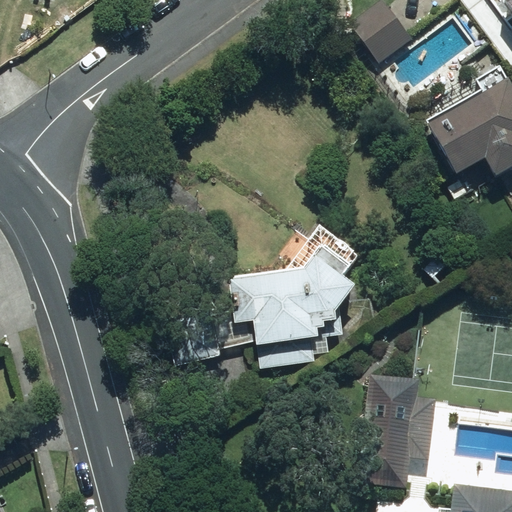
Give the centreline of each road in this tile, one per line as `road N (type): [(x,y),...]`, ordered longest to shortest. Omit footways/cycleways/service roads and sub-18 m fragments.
road 1 (unclassified): [(123,511),(57,266),(40,230),(0,183)]
road 2 (residential): [(0,183),(76,91),(207,0)]
